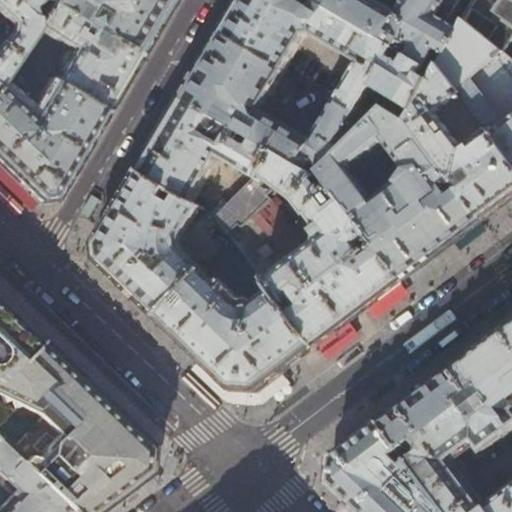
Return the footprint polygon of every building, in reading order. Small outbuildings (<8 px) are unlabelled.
[(44,0),(0,0),(0,16),(9,25),(8,33),(0,41),(0,84),(0,85),(4,79),(18,59),(38,30),(54,5),(44,0)] [(44,0),(54,5),(138,57),(164,14),(172,0),(44,0)] [(241,0),(222,33),(286,71),(306,36),(313,35),(360,62),(337,101),(357,114),(374,85),(415,110),(432,81),(421,74),(426,66),(408,56),(404,63),(391,55),(396,48),(383,41),(322,5),(313,0),(241,0)] [(405,0),(399,12),(378,0),(313,0),(322,5),(383,41),(396,48),(401,38),(409,43),(403,53),(408,56),(426,66),(437,46),(448,53),(461,29),(448,21),(460,0),(405,0)] [(511,0),(477,0),(465,21),(511,59),(511,0)] [(138,57),(54,5),(38,30),(51,37),(49,39),(59,45),(61,43),(72,49),(53,82),(105,114),(122,85),(138,57)] [(511,59),(465,21),(461,29),(448,53),(439,68),(460,95),(488,131),(511,161),(511,59)] [(286,71),(222,33),(205,61),(184,98),(282,156),(309,172),(315,162),(325,168),(344,150),(337,146),(357,114),(337,101),(314,140),(262,110),(286,71)] [(439,68),(432,81),(415,110),(410,122),(455,183),(461,191),(483,221),(511,200),(511,198),(511,161),(488,131),(463,149),(436,114),(460,95),(439,68)] [(0,164),(13,177),(36,200),(39,202),(40,202),(53,200),(54,200),(87,144),(105,114),(53,82),(32,117),(0,85),(0,84),(0,164)] [(282,156),(184,98),(162,135),(140,172),(194,204),(221,158),(257,179),(282,156)] [(455,183),(410,122),(386,109),(344,150),(325,168),(320,173),(403,281),(440,254),(483,221),(461,191),(452,197),(446,189),(455,183)] [(316,347),(354,318),(403,281),(320,173),(316,176),(309,172),(282,156),(257,179),(217,218),(273,292),(316,347)] [(13,177),(0,164),(0,175),(31,205),(36,200),(13,177)] [(194,204),(140,172),(120,206),(97,245),(99,260),(123,284),(159,318),(206,272),(187,253),(184,248),(184,246),(184,243),(185,238),(201,208),(194,204)] [(201,359),(205,363),(232,389),(233,389),(257,391),(258,391),(272,380),(290,367),(316,347),(273,292),(254,306),(251,308),(249,308),(246,308),(243,307),(240,304),(206,272),(159,318),(201,359)] [(2,305),(0,302),(0,380),(40,342),(2,305)] [(511,323),(490,340),(452,369),(505,438),(511,432),(511,323)] [(41,343),(40,342),(0,380),(0,447),(68,511),(97,511),(116,498),(147,475),(149,473),(150,448),(113,412),(45,346),(41,343)] [(205,363),(201,359),(196,364),(227,395),(233,389),(232,389),(205,363)] [(422,392),(381,423),(449,511),(511,511),(511,490),(489,507),(456,463),(479,446),(484,454),(505,438),(452,369),(422,392)] [(262,397),(276,387),(272,380),(258,391),(257,391),(262,397)] [(449,511),(381,423),(352,445),(332,459),(331,484),(347,500),(350,503),(359,511),(449,511)] [(68,511),(0,447),(0,479),(0,480),(1,478),(6,483),(0,489),(0,511),(68,511)]
